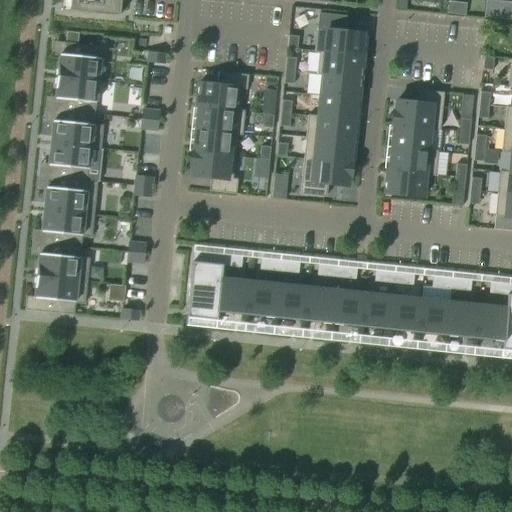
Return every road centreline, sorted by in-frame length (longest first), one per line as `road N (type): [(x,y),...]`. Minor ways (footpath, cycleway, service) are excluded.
road 1 (residential): [(362,228),(385,0)]
road 2 (residential): [(165,209),(187,0)]
road 3 (residential): [(165,209),(362,228)]
road 4 (residential): [(362,228),(511,243)]
road 5 (residential): [(153,329),(165,209)]
